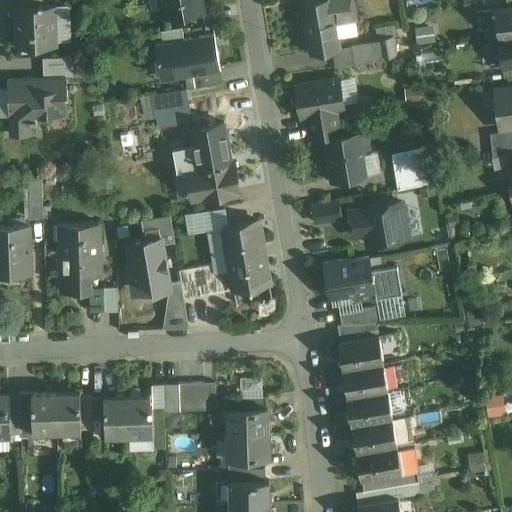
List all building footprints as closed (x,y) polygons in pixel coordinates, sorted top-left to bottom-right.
[(152,0),(153,4),(164,2),(167,17),(205,11),(202,0),(152,0)] [(322,0),(303,3),(311,53),(340,48),(336,23),(358,19),(354,0),(322,0)] [(19,6),(17,6),(18,46),(55,45),(54,5),(44,5),(19,6)] [(511,7),(508,8),(495,10),(499,38),(511,35),(511,7)] [(395,26),(377,29),(378,39),(394,36),(397,36),(395,26)] [(378,41),(353,45),(356,64),(385,59),(385,57),(381,58),(378,39),(377,29),(376,29),(378,41)] [(214,33),(156,44),(163,80),(185,75),(219,69),(221,69),(214,33)] [(511,35),(499,38),(503,65),(511,64),(511,35)] [(394,36),(378,39),(381,58),(385,57),(397,55),(394,36)] [(511,64),(503,65),(504,77),(511,76),(511,64)] [(219,69),(185,75),(188,90),(222,84),(219,69)] [(65,81),(44,81),(44,82),(37,82),(37,77),(9,78),(11,134),(37,134),(37,118),(36,118),(36,111),(45,111),(45,114),(67,113),(65,81)] [(340,79),(297,86),(302,116),(310,114),(335,110),(345,108),(340,79)] [(511,88),(495,91),(495,93),(501,92),(503,108),(497,109),(499,127),(511,125),(511,88)] [(187,89),(155,94),(157,110),(189,104),(187,89)] [(189,104),(157,110),(160,127),(193,122),(189,104)] [(335,110),(310,114),(313,135),(339,131),(335,110)] [(225,122),(193,128),(195,143),(199,166),(232,160),(225,122)] [(367,130),(327,137),(332,163),(330,164),(333,180),(366,174),(362,149),(370,148),(367,130)] [(511,130),(490,133),(493,157),(507,155),(511,153),(511,130)] [(195,143),(183,145),(188,170),(200,167),(199,166),(195,143)] [(418,149),(392,153),(399,189),(424,185),(418,149)] [(232,160),(199,166),(200,167),(188,170),(193,198),(205,196),(205,197),(238,192),(237,190),(241,189),(236,161),(232,162),(232,160)] [(42,177),(29,178),(30,218),(44,218),(42,177)] [(339,200),(313,204),(316,222),(341,218),(339,200)] [(402,201),(363,208),(363,209),(350,211),(354,234),(367,232),(369,243),(408,237),(402,201)] [(225,207),(193,213),(196,231),(224,227),(224,226),(229,225),(225,207)] [(171,216),(145,220),(149,239),(162,237),(163,242),(175,240),(171,216)] [(229,225),(224,226),(224,227),(231,268),(234,288),(234,289),(270,283),(260,220),(229,225)] [(100,222),(60,223),(61,273),(65,272),(65,273),(91,273),(101,272),(100,222)] [(30,224),(0,225),(0,275),(31,274),(30,224)] [(149,239),(128,243),(132,262),(128,263),(130,275),(134,275),(136,287),(145,293),(171,289),(163,242),(162,237),(149,239)] [(369,256),(343,261),(342,259),(326,262),(332,296),(357,292),(358,300),(376,297),(369,256)] [(219,264),(180,271),(184,296),(223,290),(219,270),(219,264)] [(231,268),(219,270),(223,290),(234,288),(231,268)] [(91,273),(65,273),(65,272),(61,273),(62,289),(92,288),(91,273)] [(118,287),(105,287),(106,312),(119,311),(118,287)] [(384,296),(388,316),(410,311),(406,292),(384,296)] [(366,323),(338,323),(341,340),(368,336),(366,323)] [(341,340),(339,341),(344,369),(384,362),(380,334),(368,336),(341,340)] [(384,362),(344,369),(348,396),(389,389),(384,362)] [(216,381),(204,382),(205,409),(217,409),(216,381)] [(192,382),(180,383),(181,410),(193,410),(192,382)] [(204,382),(192,382),(193,410),(205,409),(204,382)] [(180,383),(165,383),(166,406),(165,406),(165,411),(181,410),(180,383)] [(389,389),(348,396),(353,424),(393,417),(389,389)] [(81,390),(57,391),(58,431),(82,431),(82,428),(81,396),(81,390)] [(33,391),(21,392),(22,432),(34,432),(33,391)] [(58,431),(57,391),(33,391),(34,432),(58,431)] [(9,392),(0,392),(0,433),(10,433),(9,392)] [(21,392),(9,392),(10,433),(22,432),(21,392)] [(489,414),(509,413),(507,393),(488,394),(489,414)] [(129,394),(105,395),(106,419),(106,436),(130,435),(129,394)] [(153,394),(129,394),(130,435),(154,434),(153,406),(153,394)] [(93,395),(81,396),(82,428),(94,428),(94,419),(93,395)] [(106,419),(105,395),(93,395),(94,419),(106,419)] [(268,395),(227,396),(228,408),(268,407),(268,395)] [(165,411),(165,406),(153,406),(154,434),(166,434),(165,411)] [(268,407),(228,408),(228,432),(269,431),(268,407)] [(393,417),(353,424),(357,451),(398,445),(393,417)] [(269,431),(228,432),(229,456),(253,456),(270,455),(269,431)] [(154,434),(154,447),(167,446),(166,434),(154,434)] [(398,445),(357,451),(362,479),(402,472),(398,445)] [(253,456),(229,456),(229,468),(253,467),(253,456)] [(253,467),(229,468),(230,480),(266,479),(265,467),(253,467)] [(402,472),(362,479),(364,490),(420,481),(418,470),(402,472)] [(230,480),(230,504),(271,503),(270,479),(266,479),(230,480)] [(420,481),(364,490),(356,491),(358,503),(399,497),(422,493),(420,481)] [(399,497),(358,503),(359,511),(401,511),(399,497)] [(270,511),(271,503),(230,504),(230,511),(270,511)]
